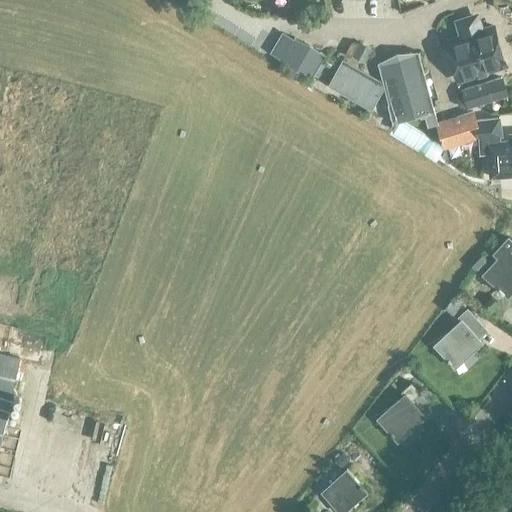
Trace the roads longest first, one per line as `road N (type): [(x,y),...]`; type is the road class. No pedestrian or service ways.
road 1 (residential): [(425,24),(233,20),(224,0)]
road 2 (residential): [(417,511),(511,386)]
road 3 (unknown): [(0,496),(26,502),(45,381)]
